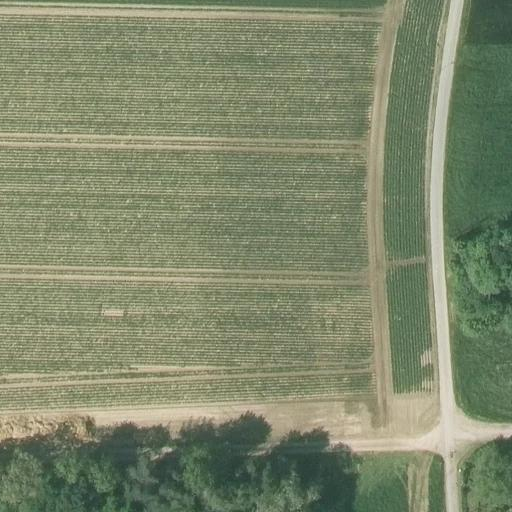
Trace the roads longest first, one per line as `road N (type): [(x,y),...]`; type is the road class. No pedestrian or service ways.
road 1 (track): [(447,444),(0,462)]
road 2 (unclassified): [(457,0),(442,77),(433,227),(447,444)]
